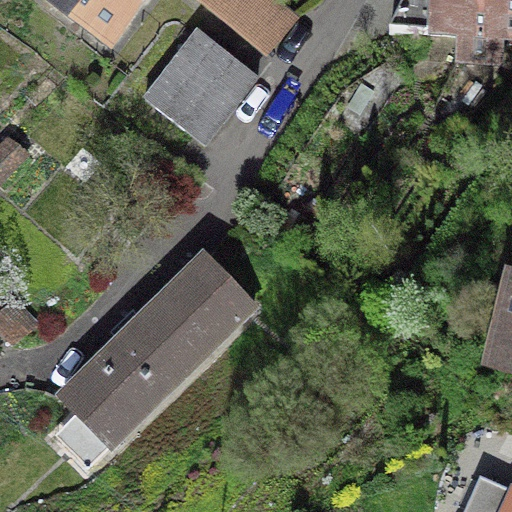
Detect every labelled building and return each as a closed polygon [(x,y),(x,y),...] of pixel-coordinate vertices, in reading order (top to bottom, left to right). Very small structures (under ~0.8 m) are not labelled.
[(51,0),(114,48),(151,0),(195,0),(253,44),(283,5),(276,0),(51,0)] [(511,0),(432,0),(430,49),(511,52),(511,0)] [(266,65),(205,17),(146,92),(207,140),(266,65)] [(242,319),(192,269),(45,415),(95,466),(242,319)] [(511,304),(495,371),(511,374),(511,304)] [(511,511),(511,494),(480,480),(465,511),(511,511)]
